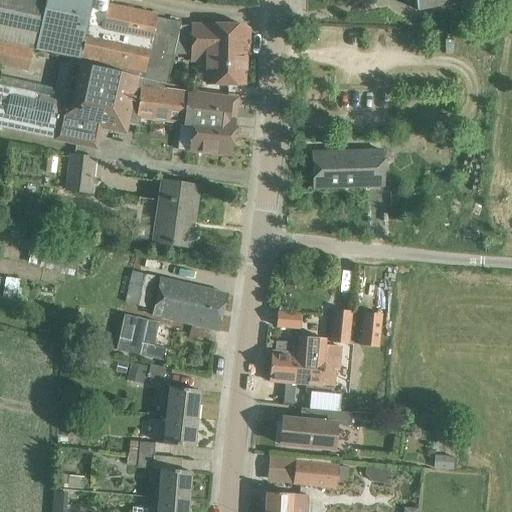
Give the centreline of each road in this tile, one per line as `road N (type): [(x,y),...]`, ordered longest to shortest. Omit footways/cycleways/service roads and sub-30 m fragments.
road 1 (tertiary): [(232,511),(251,234)]
road 2 (unclassified): [(511,258),(251,234)]
road 3 (tertiary): [(251,234),(270,0)]
